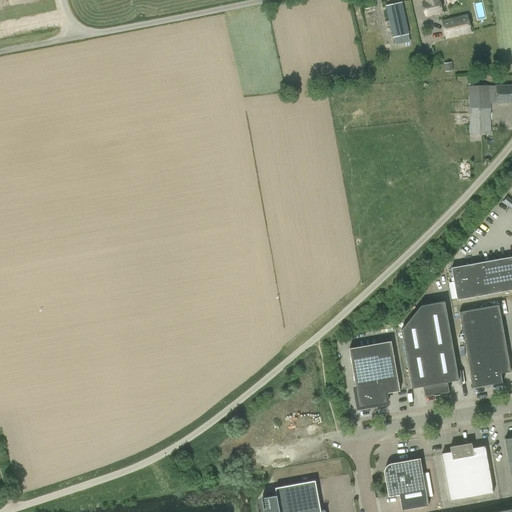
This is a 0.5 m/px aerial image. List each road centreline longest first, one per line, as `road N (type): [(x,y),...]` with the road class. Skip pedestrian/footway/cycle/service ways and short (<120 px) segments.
road 1 (unclassified): [(4,511),(144,463),(194,434),(420,242),(511,138)]
road 2 (unclassified): [(0,54),(285,0)]
road 3 (unclassified): [(368,511),(359,459),(365,434),(511,408)]
